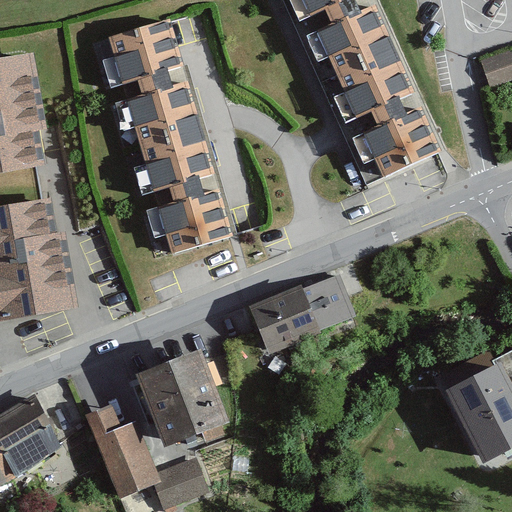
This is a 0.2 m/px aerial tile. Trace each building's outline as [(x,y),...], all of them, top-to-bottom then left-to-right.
[(438,149),(368,0),(284,0),(369,181),(438,149)] [(168,17),(103,35),(167,259),(232,240),(168,17)] [(23,52),(0,55),(0,168),(41,162),(23,52)] [(511,54),(511,52),(483,61),(490,84),(511,77),(511,54)] [(55,198),(0,206),(0,322),(73,311),(55,198)] [(335,274),(250,311),(273,364),(358,327),(335,274)] [(209,347),(137,374),(162,443),(234,417),(209,347)] [(511,383),(501,362),(445,391),(483,464),(511,449),(511,383)] [(38,396),(0,412),(0,481),(63,453),(38,396)] [(110,398),(82,409),(121,505),(168,487),(140,418),(121,425),(110,398)] [(208,449),(167,463),(180,500),(221,485),(208,449)]
